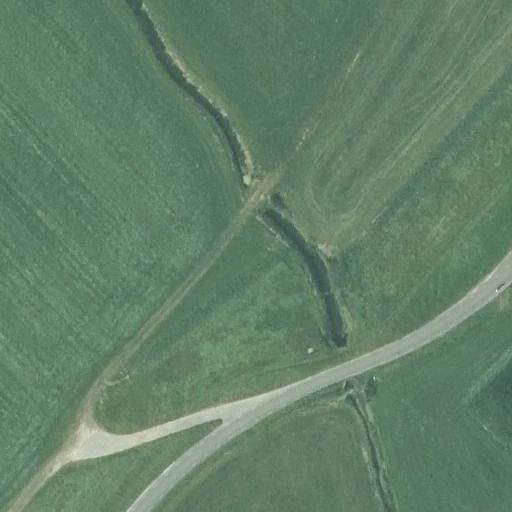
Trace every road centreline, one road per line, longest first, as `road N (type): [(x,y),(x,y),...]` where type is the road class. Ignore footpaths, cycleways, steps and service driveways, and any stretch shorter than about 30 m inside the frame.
road 1 (track): [(86,449),(82,405),(228,225),(373,0)]
road 2 (unclassified): [(135,511),(237,423),(401,348),(511,271)]
road 3 (track): [(86,449),(268,406)]
